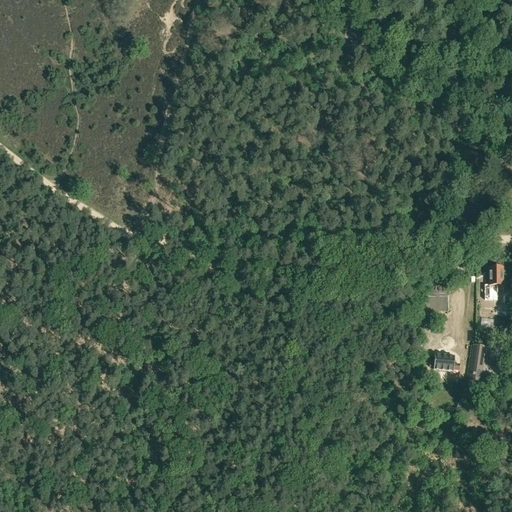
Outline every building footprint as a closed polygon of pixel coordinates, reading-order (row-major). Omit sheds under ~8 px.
[(497,285),(502,285),(502,268),(488,268),(489,296),(497,296),(497,285)] [(424,312),(428,312),(448,312),(449,286),(435,286),(435,290),(425,290),(424,297),(424,311),(424,312)] [(502,302),(494,308),(499,315),(507,309),(502,302)] [(465,333),(473,333),(473,321),(465,322),(465,333)] [(431,347),(430,357),(434,357),(434,360),(454,362),(454,361),(460,362),(461,356),(455,355),(455,347),(449,346),(442,345),(442,346),(435,345),(435,348),(431,347)] [(486,347),(474,346),(468,381),(481,383),(486,347)]
